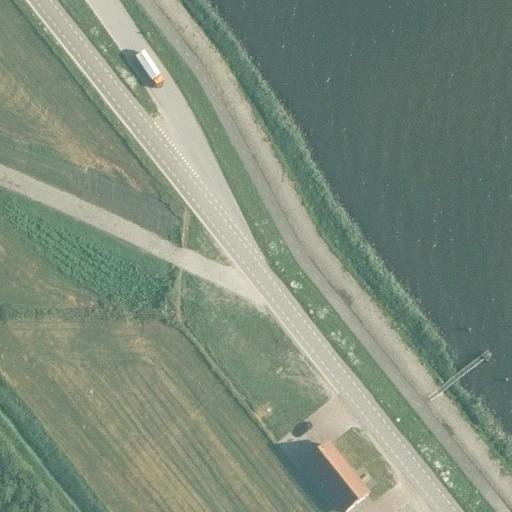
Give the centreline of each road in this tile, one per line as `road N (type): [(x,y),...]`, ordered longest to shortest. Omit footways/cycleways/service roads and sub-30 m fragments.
road 1 (unclassified): [(447,511),(192,186)]
road 2 (unclassified): [(43,0),(192,186)]
